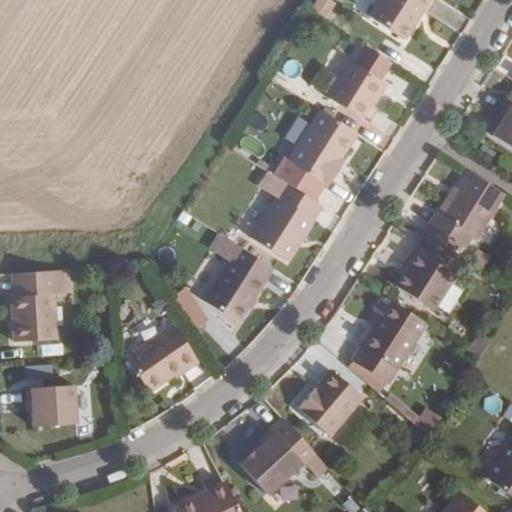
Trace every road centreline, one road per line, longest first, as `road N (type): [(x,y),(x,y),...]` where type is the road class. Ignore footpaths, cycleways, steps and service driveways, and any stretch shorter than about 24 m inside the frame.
road 1 (residential): [(504,0),(326,280),(266,354),(198,412),(125,455),(0,490)]
road 2 (track): [(305,0),(148,250),(0,263)]
